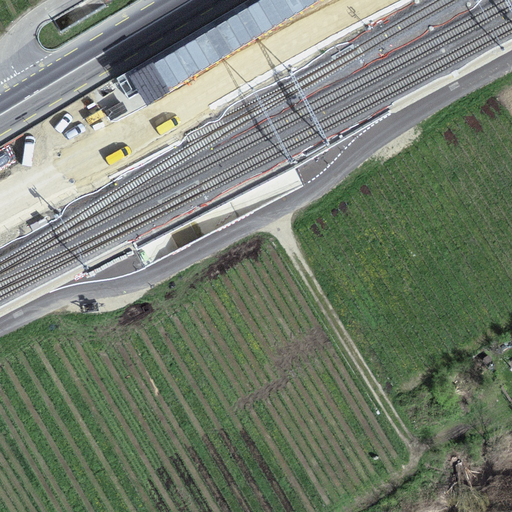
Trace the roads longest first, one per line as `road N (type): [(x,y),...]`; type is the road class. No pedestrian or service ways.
road 1 (unclassified): [(0,326),(56,298),(154,274),(304,195),(387,127),(511,59)]
road 2 (tertiary): [(0,200),(373,0)]
road 3 (track): [(271,212),(383,403),(430,462)]
road 4 (primary): [(190,0),(0,114)]
